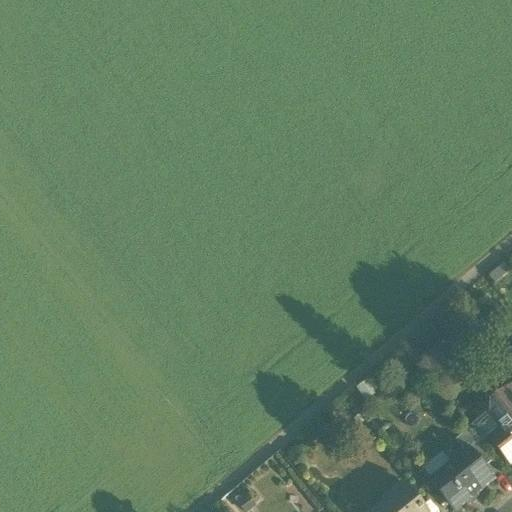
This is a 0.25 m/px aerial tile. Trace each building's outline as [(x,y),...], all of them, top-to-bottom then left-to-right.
[(504,265),(487,279),(494,286),(510,272),(504,265)] [(356,390),(365,403),(378,394),(370,381),(356,390)] [(489,419),(491,421),(493,420),(494,406),(503,399),(503,398),(511,399),(511,385),(490,404),(489,419)] [(490,441),(510,466),(511,464),(511,399),(503,398),(503,399),(494,406),(493,420),(502,431),(490,441)] [(485,445),(490,441),(502,431),(493,420),(491,421),(489,419),(487,416),(471,429),(485,445)] [(469,453),(483,471),(492,463),(467,432),(455,442),(466,455),(469,453)] [(431,484),(454,511),(492,481),(483,471),(469,453),(466,455),(452,467),(433,482),(431,484)] [(424,470),(433,482),(452,467),(442,455),(424,470)] [(424,511),(402,485),(386,498),(387,500),(394,509),(390,511),(424,511)] [(238,506),(241,511),(251,511),(255,509),(248,499),(238,506)] [(390,511),(394,509),(387,500),(372,511),(390,511)]
